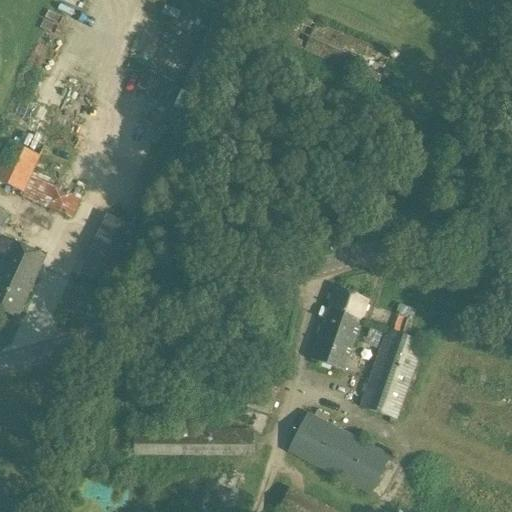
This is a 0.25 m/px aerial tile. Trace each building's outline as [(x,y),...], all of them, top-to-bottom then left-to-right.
[(49,0),(65,8),(68,0),(49,0)] [(380,83),(390,54),(277,9),(267,36),(380,83)] [(158,88),(168,67),(154,61),(144,81),(158,88)] [(7,146),(0,162),(0,182),(24,193),(22,196),(73,219),(82,197),(76,194),(56,184),(33,174),(41,157),(9,143),(7,146)] [(0,234),(9,214),(0,209),(0,234)] [(116,291),(144,232),(108,215),(80,274),(116,291)] [(46,258),(1,237),(0,239),(0,254),(3,256),(0,263),(0,312),(17,321),(46,258)] [(451,259),(441,266),(446,274),(457,268),(451,259)] [(343,372),(368,303),(335,290),(310,361),(343,372)] [(408,335),(411,323),(402,320),(398,332),(408,335)] [(395,420),(422,345),(387,333),(361,409),(395,420)] [(481,333),(476,350),(499,358),(505,341),(481,333)] [(271,416),(285,373),(261,365),(247,409),(271,416)] [(496,434),(511,437),(511,406),(502,404),(496,434)] [(371,495),(391,457),(308,413),(288,453),(371,495)] [(251,457),(251,431),(134,429),(134,456),(251,457)] [(105,479),(61,502),(66,511),(109,511),(119,507),(105,479)] [(335,511),(290,489),(277,511),(335,511)]
